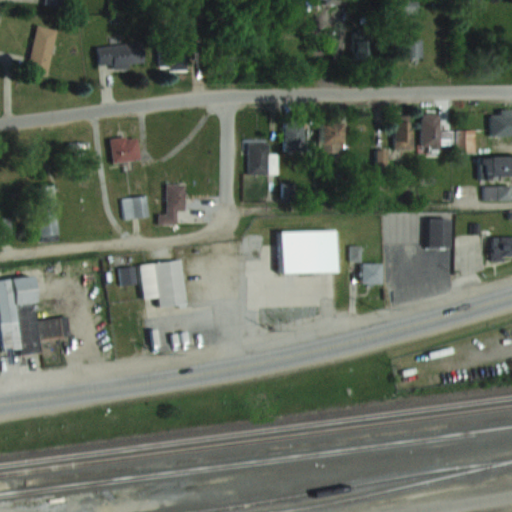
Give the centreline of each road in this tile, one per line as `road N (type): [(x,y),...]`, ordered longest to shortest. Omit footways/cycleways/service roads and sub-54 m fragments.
road 1 (primary): [(0,403),(247,365),(511,295)]
road 2 (residential): [(511,91),(225,96),(0,125)]
road 3 (residential): [(225,96),(247,365)]
